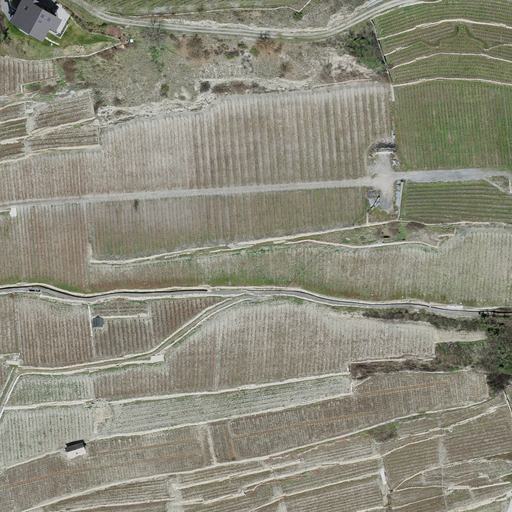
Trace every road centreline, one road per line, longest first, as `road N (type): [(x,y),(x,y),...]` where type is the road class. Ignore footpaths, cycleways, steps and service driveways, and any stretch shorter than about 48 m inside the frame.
road 1 (tertiary): [(511,499),(192,449),(0,456)]
road 2 (track): [(507,170),(0,206)]
road 3 (track): [(72,0),(109,22),(279,37),(334,33),(420,0)]
road 4 (track): [(283,0),(95,14)]
